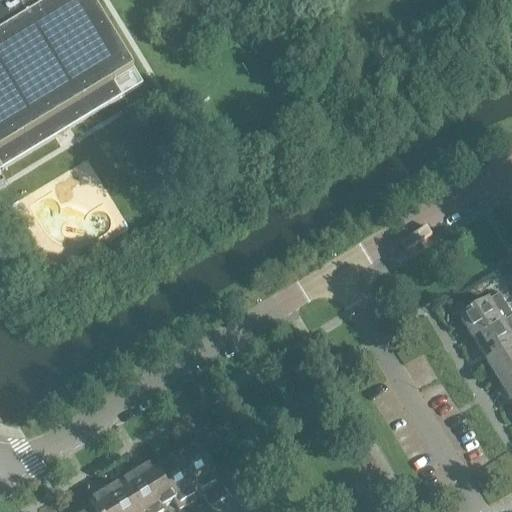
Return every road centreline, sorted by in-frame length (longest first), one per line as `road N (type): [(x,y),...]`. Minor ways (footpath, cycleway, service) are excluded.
road 1 (unclassified): [(332,278),(28,462),(0,471)]
road 2 (residential): [(474,511),(332,278)]
road 3 (unclassified): [(511,169),(332,278)]
